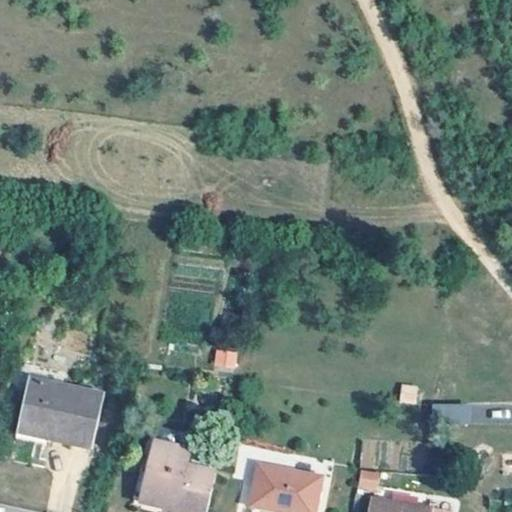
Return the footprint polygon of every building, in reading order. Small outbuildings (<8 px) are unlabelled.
[(213,366),(235,371),(239,353),(216,348),(213,366)] [(97,394),(21,376),(11,419),(40,425),(38,436),(86,448),(97,394)] [(401,384),(399,403),(417,405),(419,386),(401,384)] [(511,420),(511,401),(497,401),(498,421),(511,420)] [(431,423),(482,424),(482,405),(431,404),(431,423)] [(40,425),(11,419),(8,436),(36,442),(38,436),(40,425)] [(189,445),(151,434),(145,456),(139,478),(169,488),(167,498),(205,510),(215,469),(186,460),(189,445)] [(145,456),(136,453),(127,495),(164,506),(167,498),(169,488),(139,478),(145,456)] [(314,471),(252,462),(244,511),(275,511),(277,505),(308,511),(314,471)] [(419,511),(421,497),(362,491),(360,511),(419,511)] [(440,511),(442,499),(421,497),(419,511),(440,511)]
